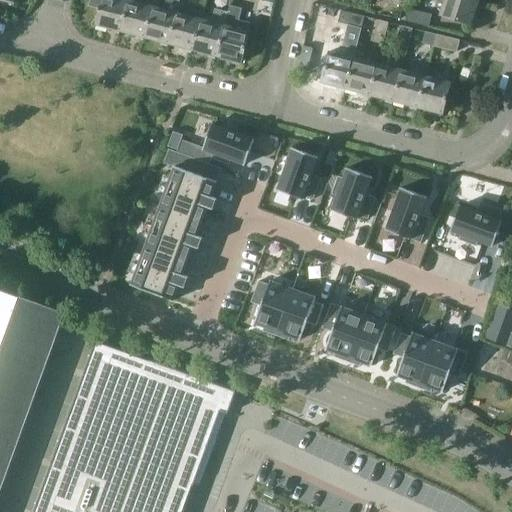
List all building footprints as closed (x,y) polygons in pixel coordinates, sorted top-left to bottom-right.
[(120,31),(127,0),(90,0),(89,6),(100,8),(95,24),(120,31)] [(144,37),(152,6),(141,3),(141,0),(127,0),(120,31),(144,37)] [(176,12),(179,0),(178,0),(166,0),(164,9),(152,6),(144,37),(168,44),(176,12)] [(433,0),(443,3),(438,15),(469,26),(477,0),(433,0)] [(241,64),(251,25),(238,21),(241,9),(229,6),(228,12),(216,57),(241,64)] [(216,57),(228,12),(215,8),(211,22),(200,19),(192,50),(216,57)] [(353,59),(364,17),(340,11),(337,23),(347,25),(339,56),(328,53),(320,83),(344,90),(353,59)] [(428,29),(431,17),(408,11),(405,23),(428,29)] [(192,50),(200,19),(176,12),(168,44),(192,50)] [(385,37),(388,24),(377,22),(374,35),(385,37)] [(409,44),(412,31),(401,28),(398,41),(409,44)] [(433,48),(436,36),(424,33),(421,45),(433,48)] [(455,54),(458,42),(436,36),(433,48),(455,54)] [(369,96),(377,66),(353,59),(344,90),(369,96)] [(393,103),(401,72),(377,66),(369,96),(393,103)] [(417,109),(425,78),(401,72),(393,103),(417,109)] [(441,115),(449,84),(425,78),(417,109),(441,115)] [(211,124),(202,149),(244,164),(253,139),(211,124)] [(168,146),(178,150),(183,135),(173,131),(168,146)] [(291,148),(276,190),(301,199),(303,195),(313,199),(319,181),(309,178),(317,157),(291,148)] [(175,166),(167,186),(216,204),(217,200),(211,198),(217,181),(175,166)] [(346,167),(330,210),(342,214),(356,219),(357,215),(367,219),(374,201),(364,197),(368,184),(371,177),(346,167)] [(167,186),(160,206),(202,221),(208,206),(214,208),(216,204),(167,186)] [(399,190),(385,229),(411,239),(412,235),(421,239),(428,221),(418,217),(426,197),(404,189),(400,187),(399,190)] [(460,205),(451,231),(461,235),(459,240),(477,246),(479,241),(493,246),(503,221),(499,219),(502,210),(487,204),(483,214),(477,212),(460,205)] [(160,206),(153,226),(201,243),(203,239),(197,237),(202,221),(160,206)] [(153,226),(146,245),(188,261),(194,245),(200,247),(201,243),(153,226)] [(146,245),(139,265),(187,282),(188,278),(182,276),(188,261),(146,245)] [(139,265),(131,285),(173,301),(180,284),(185,286),(187,282),(139,265)] [(257,280),(251,296),(262,300),(253,323),(276,331),(291,289),(269,280),(267,284),(257,280)] [(291,289),(276,331),(293,337),(299,339),(307,317),(317,321),(323,305),(313,301),(314,297),(308,295),(291,289)] [(0,491),(64,313),(0,290),(0,491)] [(511,307),(496,302),(484,337),(505,345),(511,326),(511,307)] [(328,306),(323,322),(333,326),(325,349),(347,357),(363,315),(340,306),(339,310),(328,306)] [(363,315),(347,357),(370,365),(379,343),(389,346),(395,331),(384,327),(386,323),(363,315)] [(400,333),(394,348),(404,352),(396,375),(419,383),(434,341),(411,333),(410,336),(400,333)] [(82,377),(33,511),(183,511),(193,485),(220,411),(228,414),(230,407),(236,391),(155,361),(150,359),(150,360),(95,340),(82,377)] [(434,341),(419,383),(441,392),(450,369),(460,372),(466,357),(455,353),(457,349),(434,341)]
